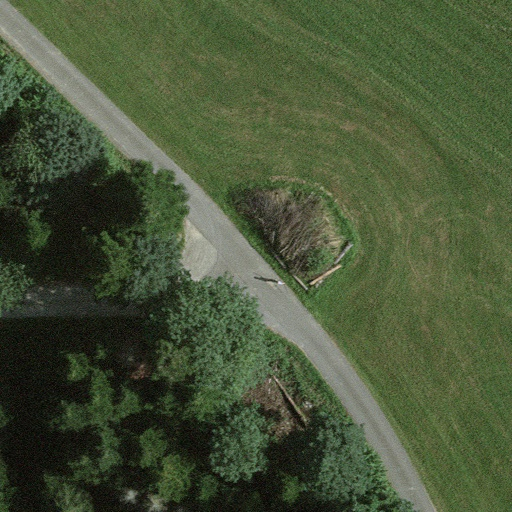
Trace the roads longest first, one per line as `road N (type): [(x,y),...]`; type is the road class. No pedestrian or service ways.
road 1 (unclassified): [(417,511),(363,407),(305,325),(212,220),(0,16)]
road 2 (track): [(0,306),(84,299),(198,304),(305,325)]
